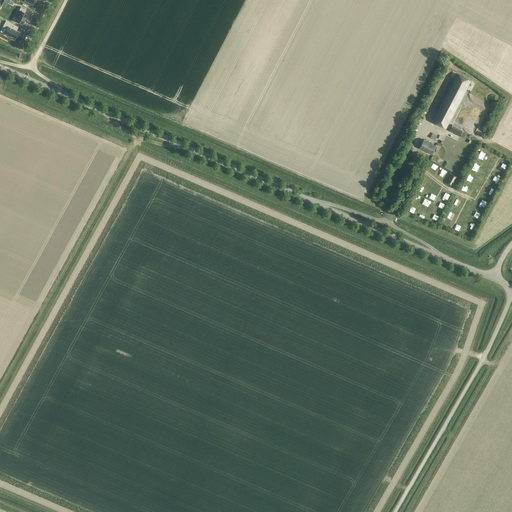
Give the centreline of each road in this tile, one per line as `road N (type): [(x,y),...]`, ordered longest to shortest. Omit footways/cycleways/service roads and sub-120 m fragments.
road 1 (unclassified): [(313,204),(25,78)]
road 2 (unclassified): [(395,511),(511,293)]
road 3 (unclassified): [(441,258),(313,204)]
